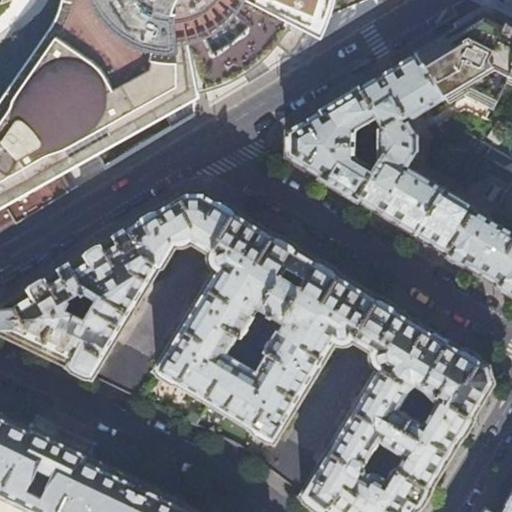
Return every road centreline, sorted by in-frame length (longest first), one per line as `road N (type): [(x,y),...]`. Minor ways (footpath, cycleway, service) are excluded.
road 1 (residential): [(202,141),(511,333)]
road 2 (residential): [(0,355),(225,470),(280,511)]
road 3 (residential): [(439,0),(202,141)]
road 4 (residential): [(202,141),(0,264)]
